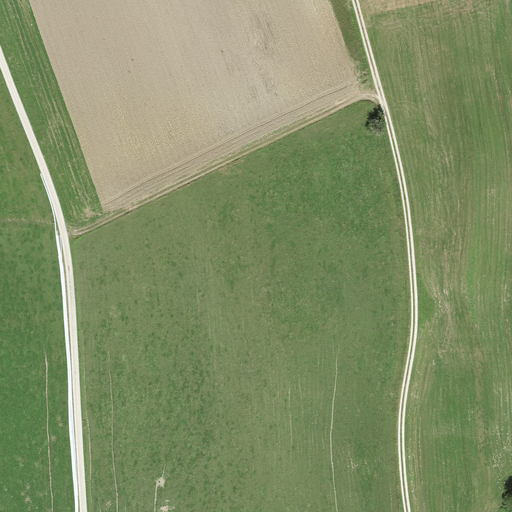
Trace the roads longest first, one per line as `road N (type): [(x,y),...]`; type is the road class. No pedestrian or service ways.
road 1 (track): [(405,511),(397,436),(411,312),(400,193),(351,0)]
road 2 (track): [(86,511),(65,235),(0,39)]
road 3 (track): [(65,235),(374,89)]
